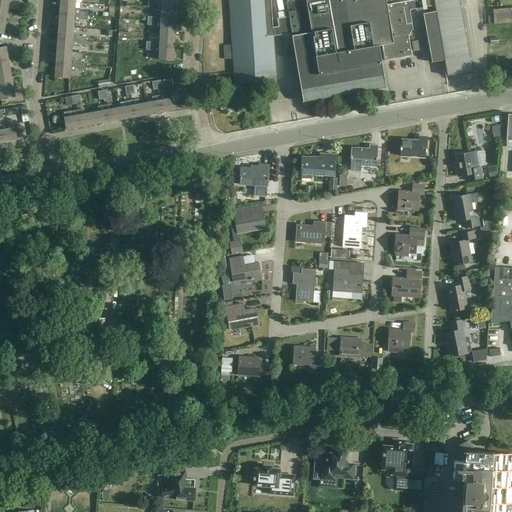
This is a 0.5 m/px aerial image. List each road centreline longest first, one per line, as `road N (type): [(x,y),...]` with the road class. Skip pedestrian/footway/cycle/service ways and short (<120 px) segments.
road 1 (residential): [(280,210),(367,195),(381,207),(367,316),(282,332),(272,316)]
road 2 (residential): [(436,390),(428,367),(445,107)]
road 3 (residential): [(219,511),(228,449),(373,419),(400,397),(436,390)]
road 4 (residential): [(51,179),(37,102),(41,0)]
road 5 (residential): [(283,134),(445,107)]
road 6 (residential): [(51,179),(210,152)]
road 7 (residential): [(210,152),(194,81),(194,0)]
